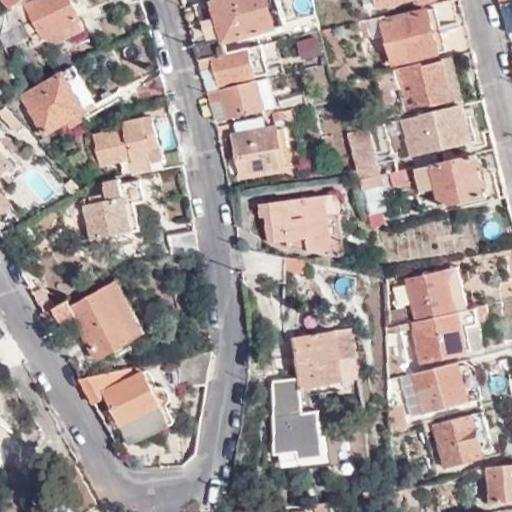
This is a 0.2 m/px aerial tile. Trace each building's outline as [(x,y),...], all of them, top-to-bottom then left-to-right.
[(9,0),(14,9),(32,0),(9,0)] [(83,33),(66,0),(38,0),(27,5),(37,25),(31,29),(37,43),(44,40),(49,51),(83,33)] [(196,58),(226,52),(224,43),(286,24),(279,0),(209,0),(221,38),(192,45),(196,58)] [(311,0),(319,32),(331,29),(324,0),(311,0)] [(364,0),(367,10),(378,7),(376,0),(364,0)] [(511,0),(496,0),(501,21),(505,35),(511,32),(511,0)] [(433,8),(377,24),(387,64),(443,50),(433,8)] [(5,13),(0,15),(0,23),(8,18),(5,13)] [(468,51),(461,25),(441,31),(448,57),(468,51)] [(344,83),(331,29),(319,32),(324,54),(327,66),(332,86),(344,83)] [(267,60),(263,44),(197,61),(199,71),(214,67),(219,85),(255,77),(251,64),(267,60)] [(451,74),(473,69),(468,51),(448,57),(446,57),(451,74)] [(327,66),(324,54),(298,59),(301,71),(327,66)] [(419,68),(419,64),(373,76),(377,94),(402,88),(400,78),(407,76),(416,110),(449,102),(439,62),(419,68)] [(82,110),(94,102),(72,64),(17,96),(41,135),(83,111),(82,110)] [(166,95),(161,74),(142,81),(148,103),(166,95)] [(408,113),(416,110),(407,76),(400,78),(402,88),(408,113)] [(269,84),(267,79),(205,92),(208,103),(222,101),(228,119),(264,110),(259,86),(269,84)] [(275,107),(269,84),(259,86),(264,110),(275,107)] [(463,121),(485,115),(481,102),(463,107),(461,103),(399,119),(412,166),(413,166),(435,161),(433,150),(440,148),(450,146),(468,142),(463,121)] [(0,113),(15,131),(21,125),(4,106),(0,109),(0,113)] [(282,117),(282,111),(272,113),(272,119),(282,117)] [(266,128),(263,114),(240,119),(244,133),(231,135),(240,176),(282,168),(281,165),(273,128),(273,126),(266,128)] [(158,146),(151,117),(122,124),(123,130),(94,138),(101,167),(126,161),(127,165),(148,161),(146,149),(158,146)] [(394,123),(383,125),(385,136),(396,134),(394,123)] [(281,127),(273,128),(281,165),(289,163),(281,127)] [(348,131),(359,179),(374,176),(363,128),(348,131)] [(9,182),(27,167),(0,136),(0,148),(14,164),(2,174),(9,182)] [(321,137),(329,174),(338,174),(330,136),(321,137)] [(443,159),(452,157),(450,146),(440,148),(443,159)] [(0,175),(2,174),(14,164),(0,148),(0,175)] [(480,173),(498,168),(495,152),(476,157),(475,154),(414,169),(417,181),(420,193),(437,189),(441,206),(486,195),(480,173)] [(417,181),(414,169),(413,166),(412,166),(390,172),(394,187),(417,181)] [(374,176),(359,179),(362,189),(384,184),(382,174),(374,176)] [(121,184),(119,177),(104,181),(107,200),(85,205),(92,239),(132,231),(127,205),(135,203),(146,201),(142,181),(121,184)] [(322,194),(256,203),(257,217),(263,216),(266,243),(302,238),(305,252),(330,256),(322,194)] [(0,213),(9,206),(0,196),(0,213)] [(140,230),(135,203),(127,205),(132,231),(140,230)] [(490,243),(511,237),(511,223),(508,206),(478,214),(482,232),(490,243)] [(366,213),(371,229),(384,225),(380,209),(366,213)] [(17,223),(9,211),(0,216),(0,230),(1,233),(17,223)] [(24,246),(14,226),(1,233),(0,233),(0,235),(10,254),(24,246)] [(196,254),(193,232),(164,237),(167,258),(196,254)] [(454,313),(468,309),(457,265),(443,268),(454,313)] [(404,278),(416,322),(454,313),(443,268),(404,278)] [(501,302),(511,299),(511,281),(497,286),(501,302)] [(70,308),(66,302),(42,315),(50,328),(74,316),(99,358),(144,331),(116,283),(70,308)] [(410,319),(407,306),(388,310),(389,325),(410,319)] [(413,326),(474,310),(474,308),(468,309),(454,313),(416,322),(412,323),(413,326)] [(478,326),(474,310),(413,326),(422,364),(467,353),(461,330),(478,326)] [(505,340),(511,339),(511,318),(502,319),(505,340)] [(334,332),(294,337),(301,387),(342,381),(334,332)] [(208,368),(212,354),(179,361),(184,389),(205,387),(208,368)] [(475,365),(468,362),(458,364),(468,402),(483,398),(475,365)] [(414,375),(458,364),(458,363),(413,373),(414,375)] [(468,402),(458,364),(414,375),(423,410),(424,414),(468,402)] [(107,388),(101,375),(78,380),(88,398),(101,393),(129,446),(168,427),(142,373),(107,388)] [(423,410),(414,375),(399,379),(408,414),(423,410)] [(297,415),(293,378),(276,381),(279,417),(297,415)] [(390,430),(407,426),(401,403),(388,407),(390,430)] [(445,471),(495,456),(483,414),(433,428),(445,471)] [(511,465),(487,469),(491,503),(511,501),(511,465)] [(327,511),(327,503),(296,507),(296,511),(327,511)]
